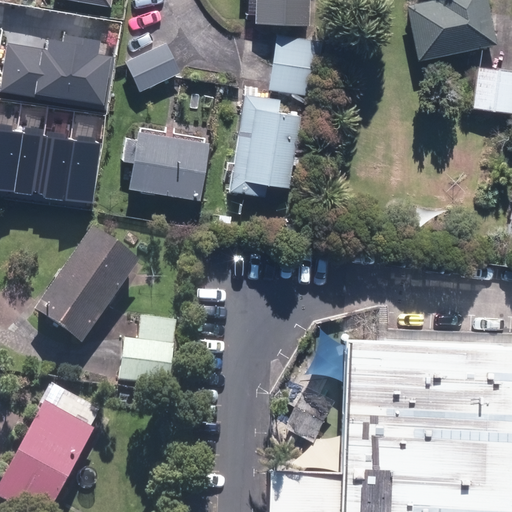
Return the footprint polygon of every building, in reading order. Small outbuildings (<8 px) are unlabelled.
[(49,0),(109,10),(110,0),(49,0)] [(251,0),(250,26),(307,29),(307,0),(251,0)] [(402,7),(414,63),(495,46),(484,0),(433,0),(402,7)] [(47,50),(9,44),(0,91),(106,111),(116,56),(100,53),(102,40),(65,34),(64,42),(48,40),(47,50)] [(269,66),(264,92),(312,99),(322,42),(274,34),(269,66)] [(165,43),(121,64),(136,95),(180,74),(165,43)] [(511,72),(474,68),(469,111),(511,115),(511,72)] [(240,94),(224,194),(261,200),(263,188),(287,192),(300,115),(278,111),(280,101),(240,94)] [(208,140),(126,126),(120,163),(129,164),(125,191),(198,203),(208,140)] [(19,131),(0,128),(0,190),(10,192),(19,131)] [(45,134),(19,131),(10,192),(32,196),(33,191),(37,192),(45,134)] [(76,139),(45,134),(37,192),(37,193),(45,194),(44,198),(68,202),(76,139)] [(101,143),(76,139),(68,202),(93,204),(101,143)] [(413,208),(412,227),(445,228),(446,209),(413,208)] [(88,233),(31,315),(79,349),(137,267),(88,233)] [(135,341),(121,339),(116,384),(168,390),(175,323),(137,319),(135,341)] [(264,468),(262,511),(511,511),(511,345),(337,339),(332,471),(264,468)] [(329,400),(300,385),(280,427),(308,441),(329,400)] [(50,388),(0,479),(0,502),(17,511),(50,511),(103,417),(50,388)]
